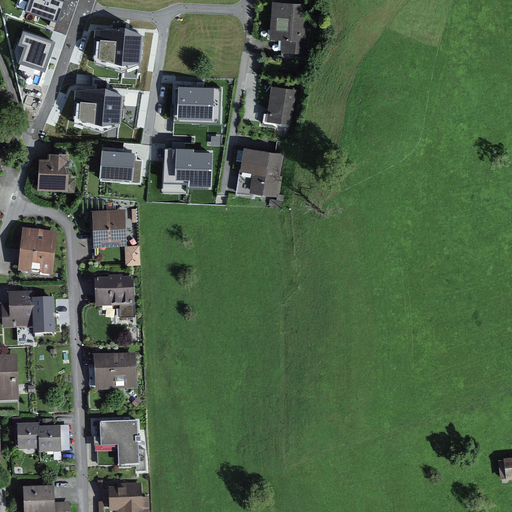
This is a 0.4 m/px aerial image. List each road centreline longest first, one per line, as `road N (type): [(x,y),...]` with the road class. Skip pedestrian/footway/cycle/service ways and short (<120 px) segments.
road 1 (residential): [(16,203),(60,217),(71,234),(83,511)]
road 2 (residential): [(16,203),(85,0)]
road 3 (residential): [(249,0),(224,187)]
